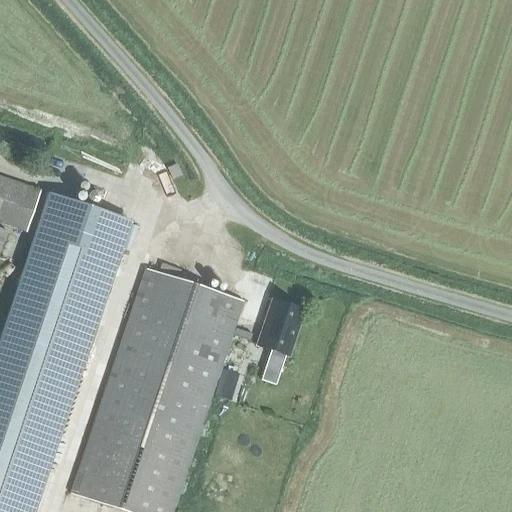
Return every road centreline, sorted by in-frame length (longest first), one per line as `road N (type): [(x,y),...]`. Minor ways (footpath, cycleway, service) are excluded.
road 1 (unclassified): [(511,317),(330,263),(276,238),(229,203),(184,136),(67,0)]
road 2 (track): [(0,109),(133,158),(168,197),(175,234)]
